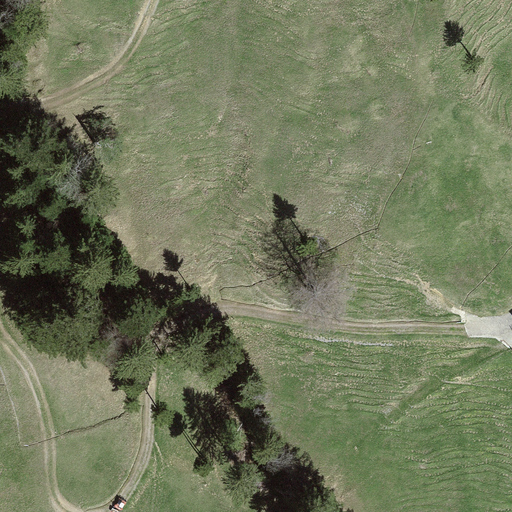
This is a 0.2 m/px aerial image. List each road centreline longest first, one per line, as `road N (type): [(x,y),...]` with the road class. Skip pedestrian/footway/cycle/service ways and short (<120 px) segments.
road 1 (track): [(108,511),(130,473),(166,331),(206,311),(507,331)]
road 2 (track): [(0,337),(28,382),(41,440),(38,502),(46,511)]
road 3 (track): [(130,47),(116,70),(60,97),(14,98),(0,110)]
